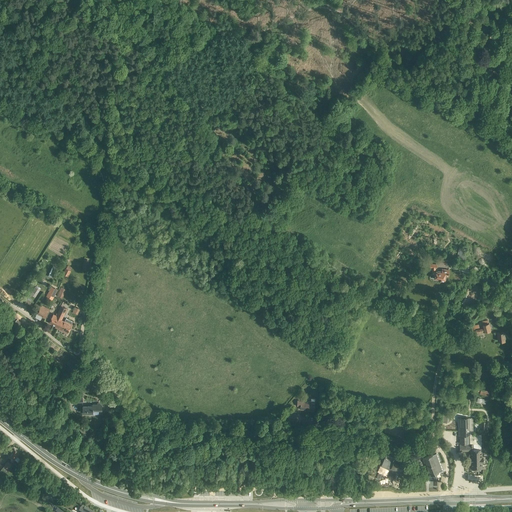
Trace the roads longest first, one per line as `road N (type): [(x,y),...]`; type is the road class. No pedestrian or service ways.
road 1 (unclassified): [(306,491),(169,492),(124,476),(117,465),(125,421),(118,394),(11,305)]
road 2 (track): [(118,394),(176,429),(310,426),(434,442)]
road 3 (track): [(449,349),(283,232),(222,155)]
road 4 (track): [(476,111),(388,64),(339,9)]
road 5 (unclassified): [(449,349),(433,403),(432,433),(447,466),(444,493)]
road 6 (primary): [(126,494),(53,460),(0,419)]
road 7 (residential): [(444,493),(323,491)]
